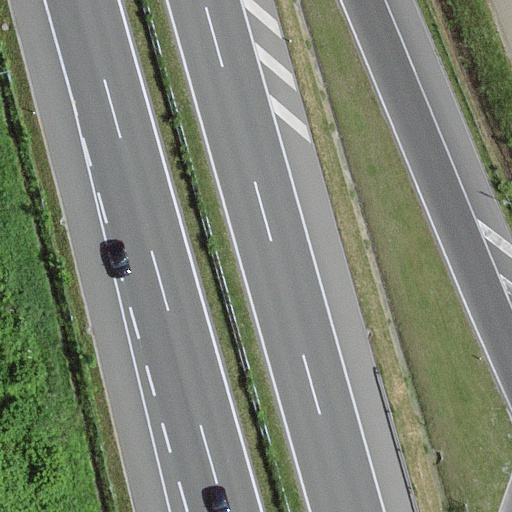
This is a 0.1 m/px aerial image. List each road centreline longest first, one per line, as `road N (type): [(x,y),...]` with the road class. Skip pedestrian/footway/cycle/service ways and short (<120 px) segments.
road 1 (motorway): [(85,0),(227,511)]
road 2 (motorway): [(347,511),(205,0)]
road 3 (motorway): [(511,359),(365,0)]
